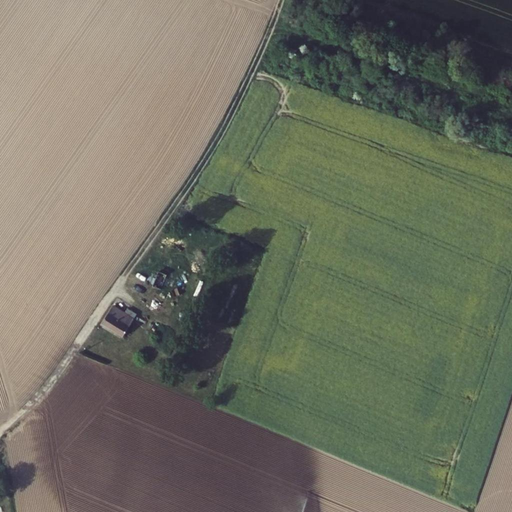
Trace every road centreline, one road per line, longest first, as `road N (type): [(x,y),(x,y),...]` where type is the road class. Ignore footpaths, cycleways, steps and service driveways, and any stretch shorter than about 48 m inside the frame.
road 1 (track): [(272,24),(196,172),(124,275)]
road 2 (unclassified): [(124,275),(46,387),(0,434)]
